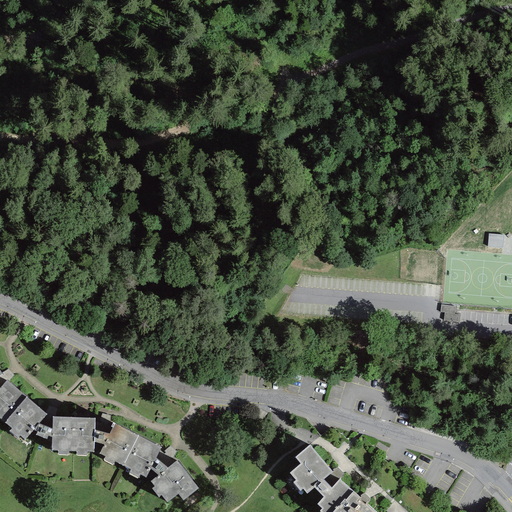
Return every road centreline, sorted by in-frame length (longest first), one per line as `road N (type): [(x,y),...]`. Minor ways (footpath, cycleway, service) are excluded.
road 1 (residential): [(511,500),(476,460),(451,448),(283,399),(193,390),(0,299)]
road 2 (track): [(0,135),(136,144),(275,96),(362,50),(511,8)]
